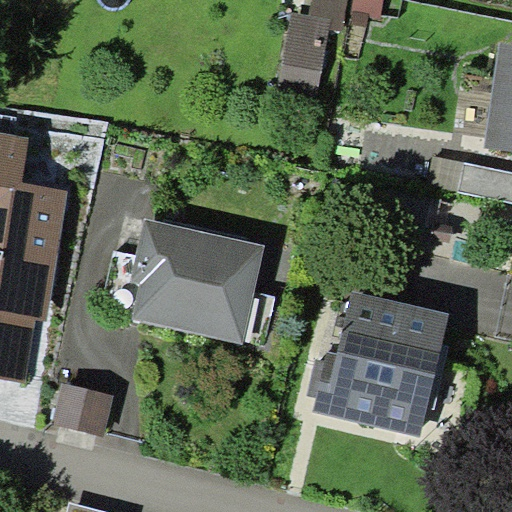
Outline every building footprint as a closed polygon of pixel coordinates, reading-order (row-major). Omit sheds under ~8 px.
[(346,0),(313,0),(311,15),(332,18),(330,28),(342,30),(346,0)] [(354,0),(352,14),(379,19),(382,0),(354,0)] [(330,28),(332,18),(311,15),(293,12),(279,91),(318,98),(330,28)] [(511,43),(500,42),(485,147),(511,150),(511,43)] [(29,136),(0,131),(0,379),(26,383),(35,319),(47,321),(68,188),(22,181),(29,136)] [(460,192),(466,162),(434,156),(427,185),(460,192)] [(511,172),(466,162),(460,192),(511,202),(511,172)] [(256,292),(266,245),(144,217),(130,282),(140,284),(132,319),(245,344),(245,340),(256,292)] [(449,313),(352,290),(337,352),(328,350),(325,362),(316,398),(313,412),(420,437),(449,313)] [(276,296),(256,292),(245,340),(265,344),(276,296)] [(316,398),(325,362),(317,360),(308,396),(316,398)] [(113,395),(62,382),(52,423),(103,435),(113,395)] [(109,511),(70,502),(67,511),(109,511)]
